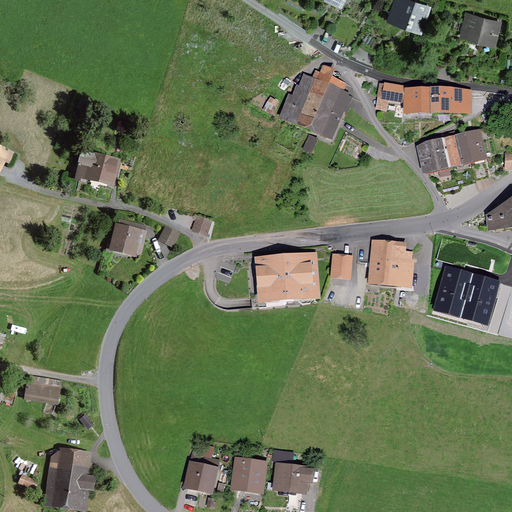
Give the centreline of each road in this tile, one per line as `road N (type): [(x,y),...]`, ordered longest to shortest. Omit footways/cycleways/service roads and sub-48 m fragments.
road 1 (tertiary): [(446,220),(197,254),(139,297),(111,340),(104,382)]
road 2 (unknown): [(23,173),(139,206),(210,252)]
road 3 (residential): [(345,65),(413,83),(511,91)]
road 4 (tertiary): [(104,382),(132,477),(159,511)]
road 5 (residential): [(400,151),(511,98)]
